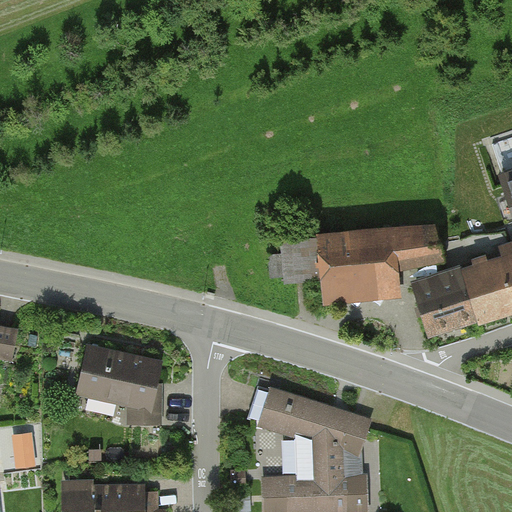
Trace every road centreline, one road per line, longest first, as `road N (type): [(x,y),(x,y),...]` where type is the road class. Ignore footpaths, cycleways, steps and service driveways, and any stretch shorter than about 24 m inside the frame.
road 1 (unclassified): [(0,282),(214,326)]
road 2 (residential): [(214,326),(198,412),(204,511)]
road 3 (unclassified): [(214,326),(382,379)]
road 4 (unclassified): [(382,379),(511,427)]
road 5 (residential): [(511,335),(382,379)]
